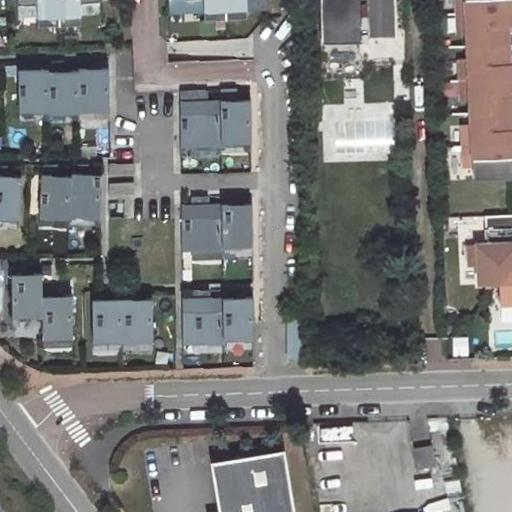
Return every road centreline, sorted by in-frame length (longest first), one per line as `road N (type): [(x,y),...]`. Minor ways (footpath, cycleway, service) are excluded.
road 1 (residential): [(271,181),(268,68),(152,73),(148,0)]
road 2 (residential): [(21,440),(94,397),(276,390)]
road 3 (residential): [(276,390),(511,382)]
road 4 (residential): [(276,390),(271,181)]
road 5 (residential): [(271,181),(154,183),(151,103)]
